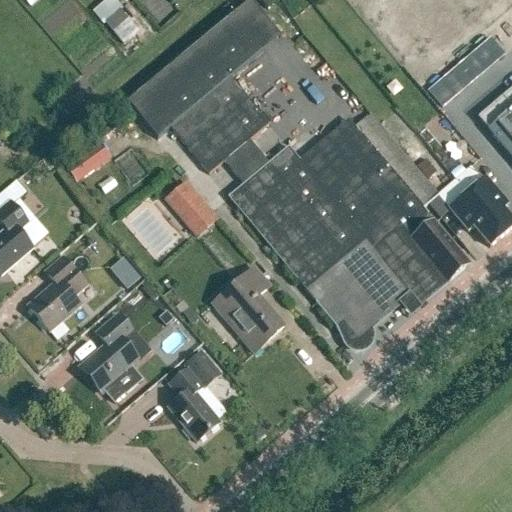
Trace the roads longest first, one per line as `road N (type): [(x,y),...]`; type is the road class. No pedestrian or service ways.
road 1 (tertiary): [(237,511),(511,279)]
road 2 (residential): [(184,511),(139,459),(40,451),(0,420)]
